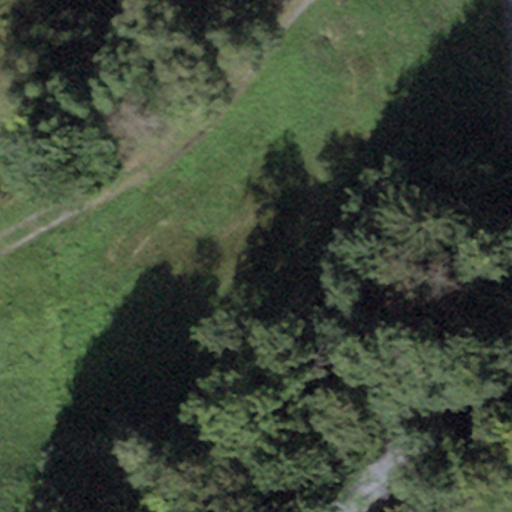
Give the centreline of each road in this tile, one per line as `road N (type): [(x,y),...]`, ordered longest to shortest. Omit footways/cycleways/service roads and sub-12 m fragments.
road 1 (track): [(0,246),(133,174),(184,136),(302,0)]
road 2 (track): [(511,356),(466,413),(359,511)]
